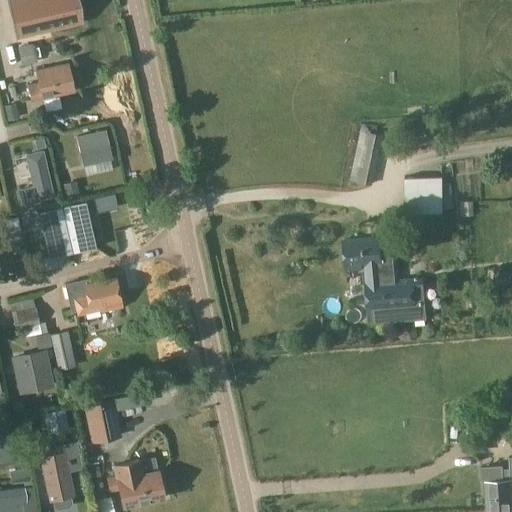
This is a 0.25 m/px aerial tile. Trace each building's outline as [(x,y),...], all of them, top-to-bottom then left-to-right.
[(73,0),(24,0),(32,33),(79,22),(73,0)] [(27,46),(17,48),(21,65),(30,62),(27,46)] [(66,64),(34,70),(36,82),(25,84),(28,100),(71,92),(66,64)] [(16,68),(17,78),(34,76),(33,66),(16,68)] [(14,104),(3,106),(6,120),(17,118),(14,104)] [(444,114),(414,116),(415,134),(445,132),(444,114)] [(105,130),(75,137),(82,166),(112,159),(105,130)] [(42,138),(33,140),(35,150),(45,147),(42,138)] [(32,187),(16,190),(19,205),(35,201),(53,197),(42,150),(24,154),(32,187)] [(373,168),(354,166),(351,179),(371,183),(373,168)] [(75,181),(62,185),(65,199),(79,196),(75,181)] [(116,208),(113,194),(106,195),(109,209),(116,208)] [(90,246),(81,205),(58,210),(67,251),(90,246)] [(58,210),(41,214),(51,255),(67,251),(58,210)] [(377,240),(342,242),(344,269),(364,268),(367,313),(370,313),(371,313),(371,323),(424,318),(422,280),(410,281),(395,282),(392,239),(377,240)] [(99,311),(119,306),(113,277),(87,283),(87,280),(65,285),(71,311),(75,310),(76,314),(99,309),(99,311)] [(137,291),(126,292),(127,317),(138,316),(137,291)] [(37,324),(33,305),(9,310),(14,330),(22,329),(37,324)] [(66,331),(50,335),(58,370),(74,367),(66,331)] [(48,334),(34,337),(37,350),(51,347),(48,334)] [(34,352),(11,357),(17,386),(34,382),(36,390),(52,386),(46,357),(36,360),(34,352)] [(119,437),(112,400),(83,405),(90,442),(119,437)] [(5,427),(0,428),(0,465),(13,463),(5,427)] [(72,496),(63,451),(54,452),(54,455),(40,458),(49,501),(52,500),(54,507),(57,509),(68,507),(70,504),(69,496),(72,496)] [(92,467),(110,463),(108,455),(90,458),(92,467)] [(502,466),(481,468),(482,484),(483,484),(484,484),(485,511),(502,510),(511,510),(511,509),(511,457),(509,458),(510,470),(510,473),(502,474),(502,473),(502,470),(502,466)] [(110,464),(112,477),(104,478),(108,492),(117,490),(121,506),(162,497),(156,471),(139,475),(136,459),(110,464)] [(10,480),(29,476),(27,467),(8,471),(10,480)] [(0,490),(0,511),(5,511),(5,510),(16,508),(16,503),(24,502),(22,488),(0,490)] [(113,511),(110,497),(96,500),(98,511),(117,511),(114,511),(113,511)]
